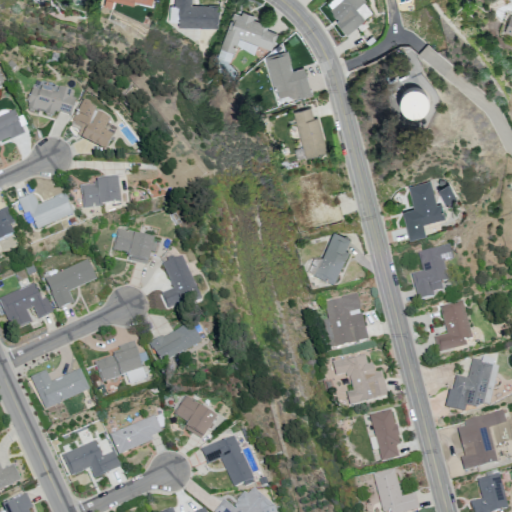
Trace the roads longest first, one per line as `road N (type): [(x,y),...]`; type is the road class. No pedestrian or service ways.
road 1 (residential): [(446,511),(332,71),(310,29),(281,0)]
road 2 (residential): [(0,370),(65,511)]
road 3 (residential): [(0,365),(128,306)]
